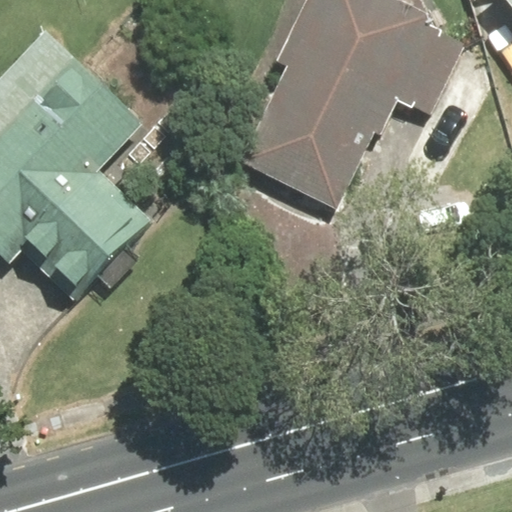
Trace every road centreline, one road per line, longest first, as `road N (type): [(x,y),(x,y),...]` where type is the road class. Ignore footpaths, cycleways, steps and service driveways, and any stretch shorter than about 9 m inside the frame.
road 1 (secondary): [(211,470),(511,383)]
road 2 (secondary): [(65,511),(211,470)]
